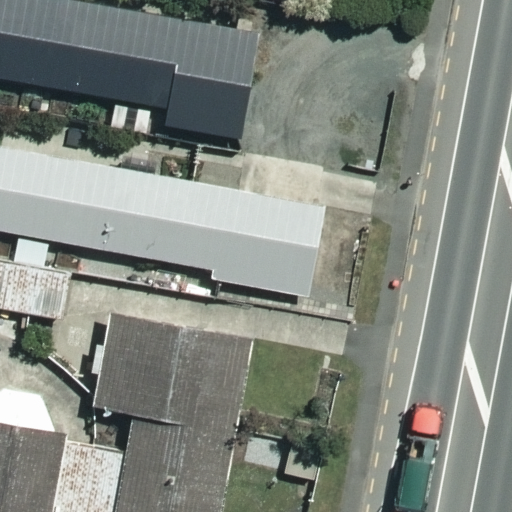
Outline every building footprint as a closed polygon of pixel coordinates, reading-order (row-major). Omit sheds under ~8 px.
[(274,34),(69,0),(0,0),(0,78),(181,109),(178,127),(256,140),(274,34)] [(169,175),(171,164),(134,157),(132,168),(0,143),(0,229),(224,271),(223,280),(320,298),(337,207),(169,175)] [(57,249),(0,235),(0,332),(5,334),(11,307),(68,321),(79,272),(53,266),(57,249)] [(129,511),(224,511),(255,340),(124,316),(118,346),(108,345),(102,377),(113,379),(107,410),(147,417),(141,451),(129,511)] [(129,511),(141,451),(67,438),(58,405),(34,391),(7,396),(0,401),(0,511),(129,511)]
